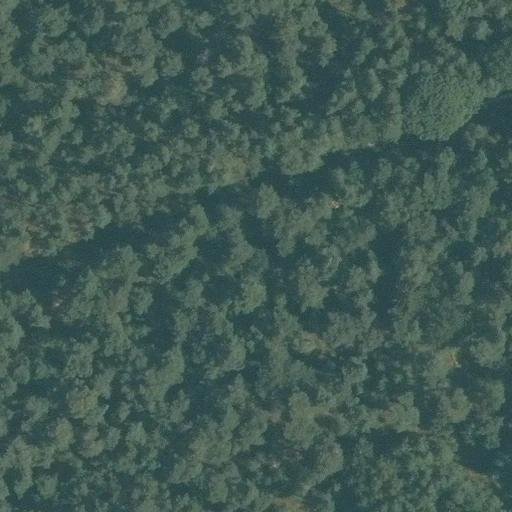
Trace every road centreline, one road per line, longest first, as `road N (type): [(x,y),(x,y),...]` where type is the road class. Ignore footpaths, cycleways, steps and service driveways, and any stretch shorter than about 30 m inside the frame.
road 1 (track): [(337,157),(0,278)]
road 2 (track): [(511,94),(337,157)]
